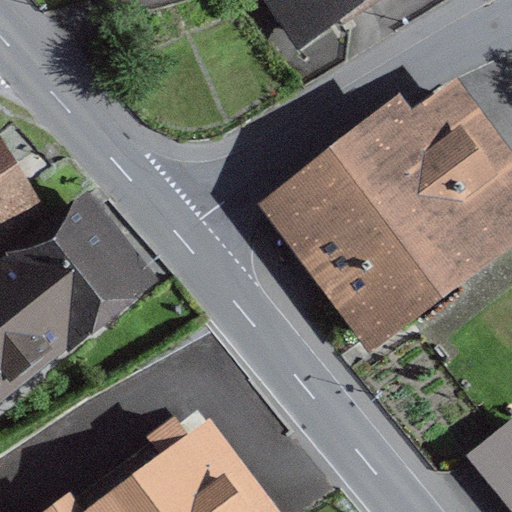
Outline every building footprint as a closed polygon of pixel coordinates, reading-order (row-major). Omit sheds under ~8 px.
[(369,0),(263,0),(297,49),(369,0)] [(368,356),(511,249),(511,158),(455,81),(412,113),(400,96),(255,204),(368,356)] [(0,174),(22,159),(0,127),(0,174)] [(22,159),(0,174),(0,255),(57,212),(22,159)] [(0,402),(161,279),(90,187),(57,212),(0,255),(0,402)] [(280,511),(208,418),(192,430),(178,412),(53,507),(57,511),(280,511)] [(509,511),(511,511),(511,417),(464,458),(509,511)]
